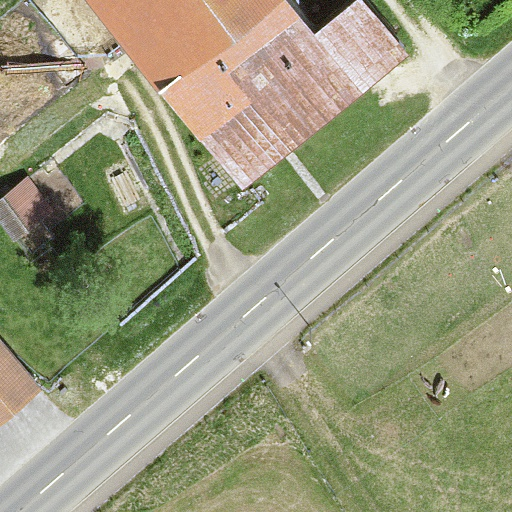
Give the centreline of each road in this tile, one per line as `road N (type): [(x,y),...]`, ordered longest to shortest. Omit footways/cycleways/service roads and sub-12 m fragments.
road 1 (tertiary): [(23,511),(511,87)]
road 2 (track): [(244,318),(363,511)]
